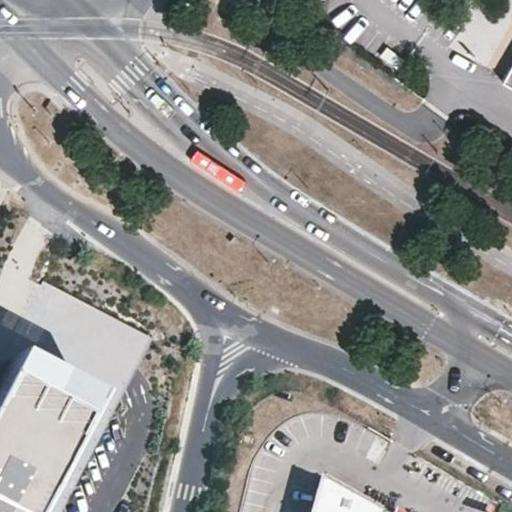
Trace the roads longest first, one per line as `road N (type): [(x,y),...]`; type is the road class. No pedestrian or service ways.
road 1 (primary): [(16,27),(117,128),(175,172),(479,355)]
road 2 (primary): [(442,293),(220,152),(74,4)]
road 3 (residential): [(0,150),(249,327)]
road 4 (residential): [(249,327),(436,413)]
road 5 (residential): [(249,327),(214,395),(185,511)]
